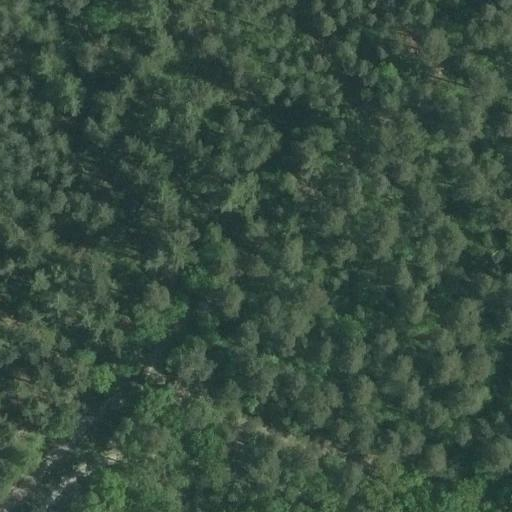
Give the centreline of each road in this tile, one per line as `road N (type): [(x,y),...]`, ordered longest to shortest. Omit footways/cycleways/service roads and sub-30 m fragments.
road 1 (track): [(387,0),(422,62),(410,103),(173,328),(143,386)]
road 2 (track): [(511,511),(143,386)]
road 3 (track): [(143,386),(80,431),(4,511)]
